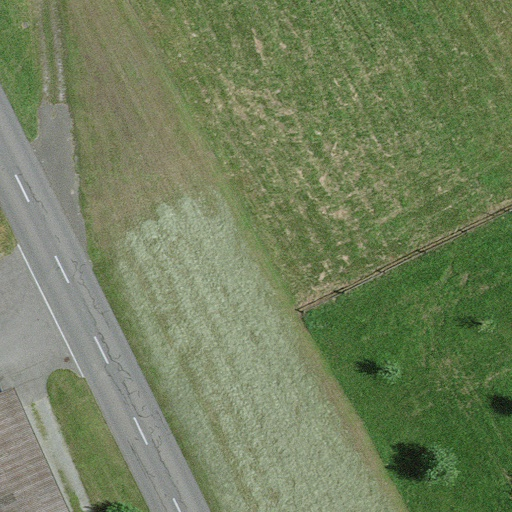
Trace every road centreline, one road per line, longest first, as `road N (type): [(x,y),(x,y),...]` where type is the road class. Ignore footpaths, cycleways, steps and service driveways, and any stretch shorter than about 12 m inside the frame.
road 1 (tertiary): [(176,511),(0,146)]
road 2 (track): [(44,0),(55,80),(44,235)]
